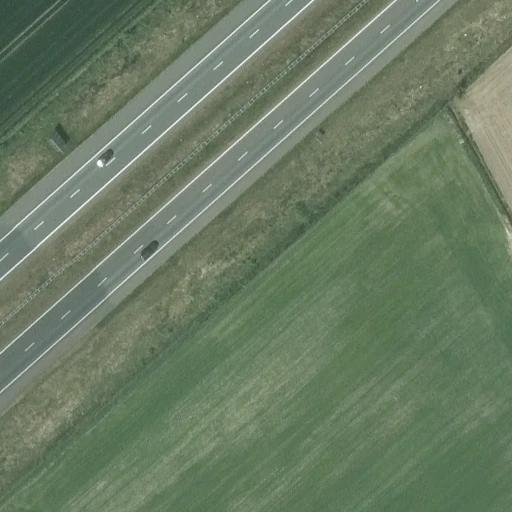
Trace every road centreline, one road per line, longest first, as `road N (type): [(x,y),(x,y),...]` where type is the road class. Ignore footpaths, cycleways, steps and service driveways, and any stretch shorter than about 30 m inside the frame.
road 1 (motorway): [(0,375),(420,0)]
road 2 (motorway): [(291,0),(0,259)]
